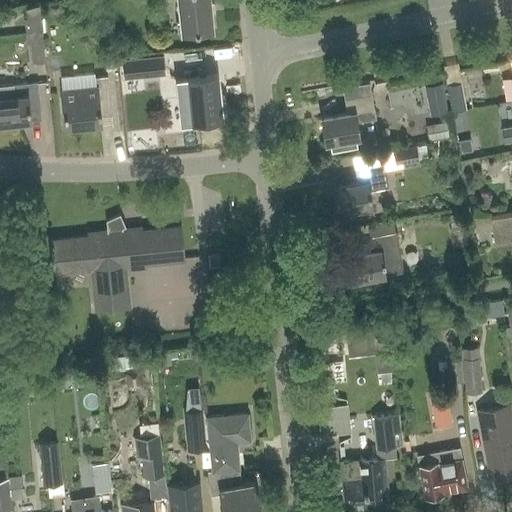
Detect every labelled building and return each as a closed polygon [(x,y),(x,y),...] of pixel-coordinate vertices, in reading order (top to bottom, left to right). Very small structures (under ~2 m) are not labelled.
[(179,0),(183,32),(215,28),(211,0),(179,0)] [(43,33),(30,34),(33,64),(46,62),(43,33)] [(164,55),(122,59),(124,78),(165,74),(164,55)] [(223,118),(219,74),(177,78),(182,122),(223,118)] [(113,115),(109,76),(95,78),(96,86),(62,90),(67,127),(102,123),(101,116),(113,115)] [(0,86),(0,123),(31,121),(30,113),(41,112),(39,82),(14,85),(0,86)] [(466,108),(461,82),(447,85),(452,111),(466,108)] [(377,118),(375,108),(376,108),(373,94),(372,94),(347,99),(349,112),(323,117),(327,143),(331,142),(332,147),(348,144),(347,139),(361,137),(358,121),(377,118)] [(426,125),(429,140),(449,136),(446,121),(426,125)] [(511,126),(503,128),(506,141),(511,140),(511,126)] [(459,140),(462,152),(473,150),(471,138),(459,140)] [(417,145),(393,149),(396,164),(420,160),(417,145)] [(386,163),(385,163),(359,167),(361,181),(335,186),(340,210),(336,211),(337,221),(375,214),(374,206),(371,191),(390,188),(388,177),(386,163)] [(463,226),(460,212),(448,214),(450,228),(463,226)] [(511,214),(491,218),(496,245),(511,241),(511,214)] [(53,273),(93,268),(97,310),(132,306),(128,268),(147,266),(146,262),(186,258),(182,225),(143,229),(142,226),(89,232),(89,235),(50,240),(53,273)] [(404,271),(396,231),(371,235),(374,250),(348,255),(353,281),(404,271)] [(216,330),(228,329),(226,304),(214,305),(216,330)] [(8,324),(7,333),(12,334),(15,325),(8,324)] [(366,326),(346,328),(348,352),(368,349),(366,326)] [(463,348),(467,392),(483,391),(479,347),(463,348)] [(461,360),(439,361),(440,383),(463,381),(461,360)] [(144,387),(141,371),(126,373),(129,389),(144,387)] [(30,396),(27,373),(13,374),(16,398),(30,396)] [(454,396),(435,398),(439,423),(457,420),(454,396)] [(325,431),(355,429),(353,402),(323,403),(325,431)] [(511,405),(480,412),(488,450),(490,450),(493,464),(495,464),(499,482),(511,479),(511,405)] [(203,409),(185,410),(188,450),(206,449),(203,409)] [(260,511),(256,483),(243,484),(238,441),(252,440),(249,412),(208,416),(213,471),(209,471),(211,495),(222,494),(225,511),(260,511)] [(395,457),(394,445),(404,444),(400,415),(374,417),(379,459),(395,457)] [(165,467),(163,454),(162,454),(159,423),(141,425),(142,436),(135,437),(137,457),(142,457),(144,478),(150,478),(152,499),(166,498),(164,467),(165,467)] [(40,443),(43,485),(62,483),(58,441),(40,443)] [(420,458),(421,464),(419,465),(420,469),(418,471),(419,477),(424,479),(428,497),(430,497),(433,500),(442,498),(445,494),(470,488),(461,449),(420,458)] [(385,490),(390,490),(387,459),(343,462),(348,511),(352,511),(387,509),(385,490)] [(92,465),(96,492),(110,490),(107,463),(92,465)] [(9,477),(9,475),(0,475),(0,511),(12,511),(9,477)] [(9,477),(11,499),(24,499),(23,476),(9,477)] [(195,483),(168,486),(170,511),(202,511),(200,483),(195,483)] [(153,511),(152,502),(119,504),(120,511),(153,511)]
